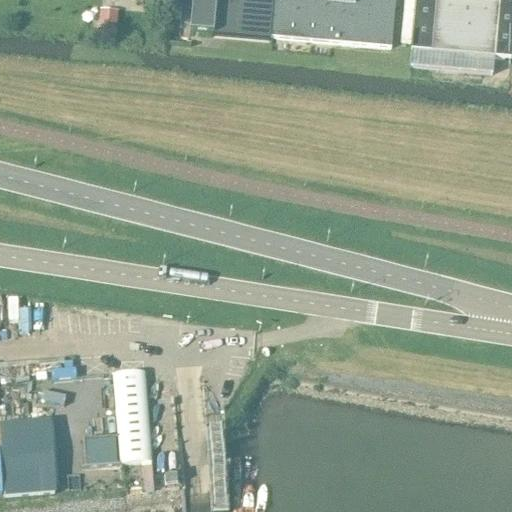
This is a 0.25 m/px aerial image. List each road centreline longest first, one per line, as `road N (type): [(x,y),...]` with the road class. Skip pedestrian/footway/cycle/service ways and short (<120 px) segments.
road 1 (tertiary): [(511,307),(0,179)]
road 2 (tertiary): [(0,255),(511,333)]
road 3 (unknown): [(178,342),(190,477)]
